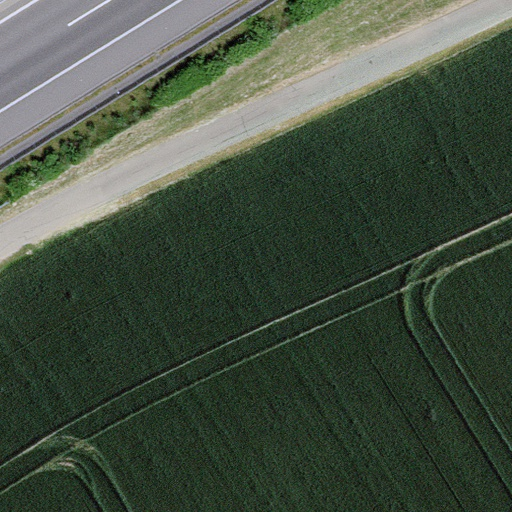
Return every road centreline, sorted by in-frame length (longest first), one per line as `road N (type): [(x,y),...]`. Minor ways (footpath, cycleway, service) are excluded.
road 1 (track): [(511,0),(218,131),(0,243)]
road 2 (motorway): [(0,67),(108,0)]
